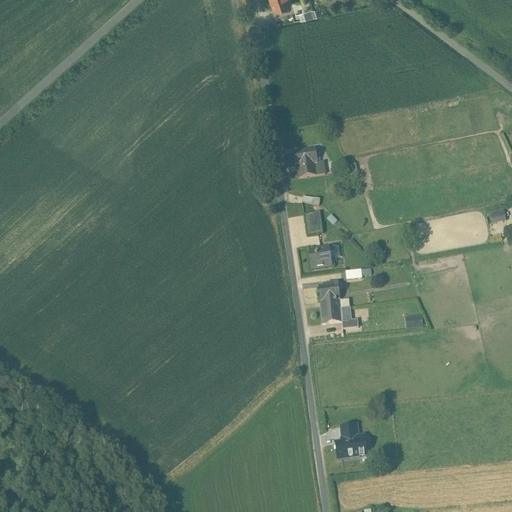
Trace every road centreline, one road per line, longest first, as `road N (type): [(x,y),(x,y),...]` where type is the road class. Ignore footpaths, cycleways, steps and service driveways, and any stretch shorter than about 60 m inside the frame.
road 1 (unclassified): [(330,511),(252,0)]
road 2 (unclassified): [(138,0),(0,124)]
road 3 (unclassified): [(511,87),(400,0)]
